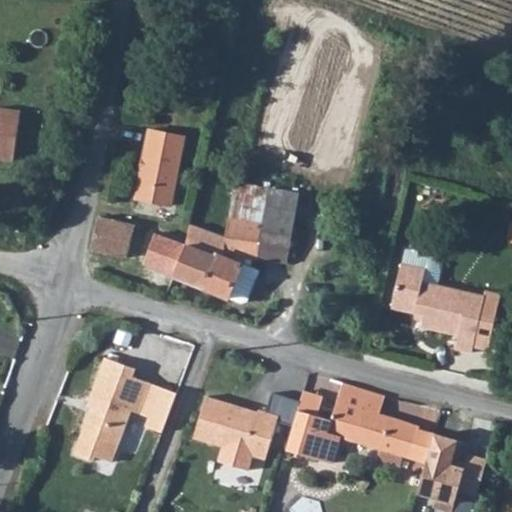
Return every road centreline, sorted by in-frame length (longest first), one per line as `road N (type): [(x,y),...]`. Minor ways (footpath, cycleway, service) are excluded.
road 1 (unclassified): [(65,288),(342,373),(511,410)]
road 2 (residential): [(124,0),(65,288)]
road 3 (unclassified): [(0,475),(65,288)]
